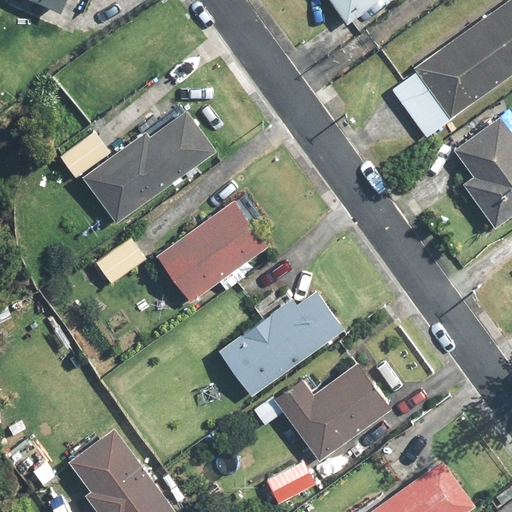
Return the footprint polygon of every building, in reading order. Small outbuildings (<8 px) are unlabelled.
[(63,0),(35,0),(59,10),(63,0)] [(329,0),(345,21),(373,0),(329,0)] [(390,88),(426,136),(511,72),(511,0),(501,0),(411,66),(414,70),(390,88)] [(81,173),(115,220),(215,148),(185,107),(148,133),(144,128),(81,173)] [(511,211),(511,132),(498,115),(454,147),(472,172),(461,181),(494,225),(511,211)] [(59,154),(74,175),(109,150),(93,129),(59,154)] [(154,252),(188,299),(265,244),(231,197),(154,252)] [(95,260),(110,280),(144,256),(129,235),(95,260)] [(217,347),(250,393),(342,327),(314,287),(295,301),(290,294),(217,347)] [(283,409),(318,457),(390,405),(356,359),(312,392),(300,375),(273,394),(272,393),(252,408),(264,423),(283,409)] [(176,511),(112,424),(66,457),(88,487),(82,491),(97,511),(176,511)] [(277,501),(315,482),(303,458),(265,477),(277,501)] [(364,511),(460,511),(473,503),(441,458),(364,511)]
